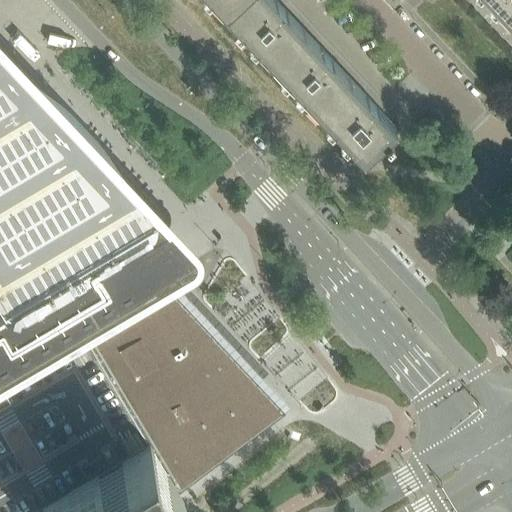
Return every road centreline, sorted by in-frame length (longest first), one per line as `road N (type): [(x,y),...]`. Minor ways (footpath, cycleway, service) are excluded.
road 1 (tertiary): [(59,0),(140,85),(208,125),(243,163),(434,399),(462,447)]
road 2 (tertiary): [(505,422),(436,333),(125,0)]
road 3 (residential): [(506,141),(362,0)]
road 4 (secondary): [(462,447),(352,511)]
